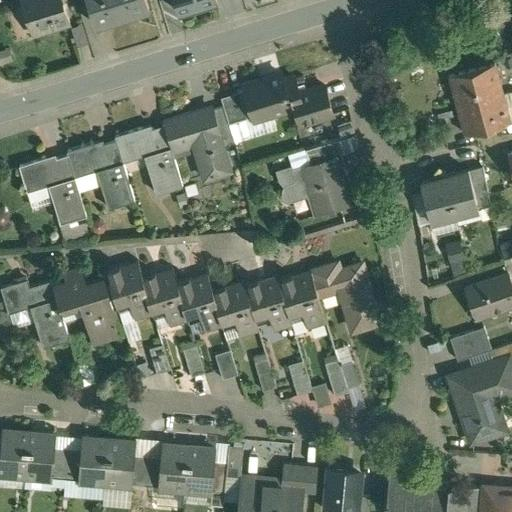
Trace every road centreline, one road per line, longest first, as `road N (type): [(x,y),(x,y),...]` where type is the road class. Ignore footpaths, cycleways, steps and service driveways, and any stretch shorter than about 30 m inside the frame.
road 1 (residential): [(0,395),(374,429),(411,410),(418,389),(395,215),(342,6)]
road 2 (residential): [(342,6),(0,113)]
